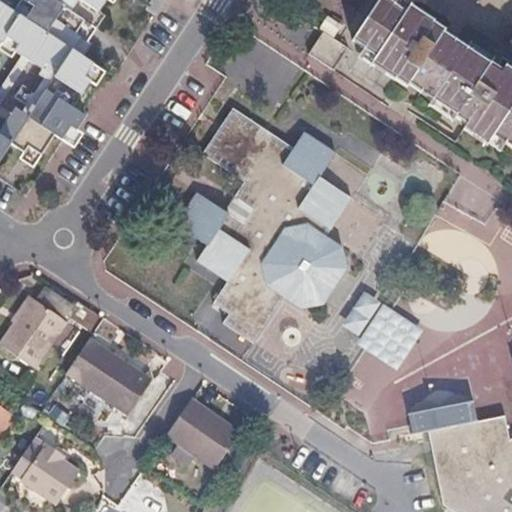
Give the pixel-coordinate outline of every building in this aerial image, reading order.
[(86,24),(94,12),(96,13),(104,0),(0,0),(0,161),(12,144),(24,153),(29,146),(42,155),(54,136),(61,140),(69,128),(76,132),(85,117),(72,108),(90,82),(83,77),(91,65),(81,58),(89,46),(86,43),(73,34),(82,21),(86,24)] [(489,63),(454,40),(443,32),(444,30),(433,23),(435,22),(410,5),(405,13),(394,5),(395,4),(392,2),(389,0),(380,0),(363,26),(357,35),(353,40),(356,42),(364,47),(364,49),(376,57),(372,63),(395,79),(396,78),(408,86),(410,83),(468,122),(463,128),(487,144),(493,135),(504,143),(506,141),(511,144),(511,70),(504,66),(500,73),(495,68),(489,65),(489,63)] [(405,13),(410,5),(402,0),(397,0),(395,4),(394,5),(405,13)] [(298,16),(313,26),(322,12),(307,2),(298,16)] [(91,36),(95,30),(86,24),(82,21),(73,34),(86,43),(88,41),(91,36)] [(460,31),(454,40),(489,63),(495,55),(460,31)] [(347,48),(323,33),(316,42),(309,53),(333,69),(337,63),(347,48)] [(502,58),(495,68),(500,73),(504,66),(507,62),(502,58)] [(83,77),(90,82),(96,86),(103,76),(105,74),(91,65),(83,77)] [(197,261),(228,282),(213,304),(229,315),(223,324),(254,344),(284,298),(301,308),(323,304),(345,270),(341,248),(325,237),(351,199),(319,178),(335,154),(304,133),(292,149),(233,109),(203,154),(244,183),(235,197),(253,210),(242,224),(228,215),(227,215),(197,195),(176,226),(207,246),(197,261)] [(72,148),(80,135),(76,132),(69,128),(61,140),(63,142),(72,148)] [(82,136),(80,135),(72,148),(73,149),(82,136)] [(33,167),(42,155),(29,146),(24,153),(21,158),(33,167)] [(38,370),(72,325),(38,298),(3,344),(38,370)] [(356,343),(397,367),(422,326),(381,301),(356,343)] [(129,369),(91,344),(66,379),(117,415),(131,392),(119,384),(129,369)] [(472,401),(465,403),(469,423),(477,421),(472,401)] [(511,511),(511,439),(510,441),(504,417),(477,423),(477,421),(469,423),(465,403),(407,415),(412,435),(428,432),(443,506),(452,511),(511,511)] [(196,406),(171,441),(220,475),(244,439),(196,406)] [(0,427),(9,416),(0,409),(0,427)] [(29,451),(39,459),(48,447),(37,439),(29,451)] [(58,461),(61,457),(48,447),(39,459),(29,451),(12,475),(22,483),(21,484),(56,510),(80,478),(63,466),(58,461)] [(67,461),(61,457),(58,461),(63,466),(67,461)]
